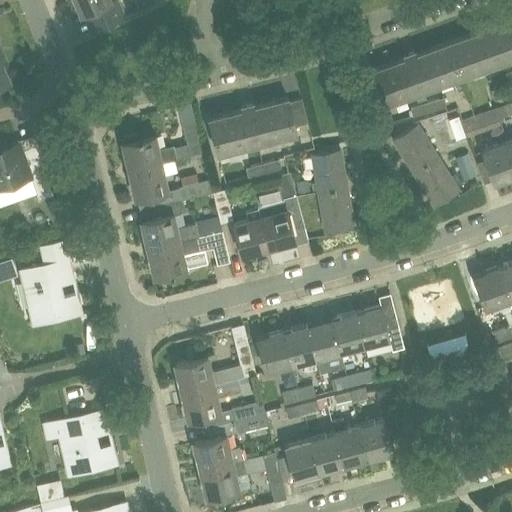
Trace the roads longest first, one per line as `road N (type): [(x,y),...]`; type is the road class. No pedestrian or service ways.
road 1 (residential): [(124,324),(511,213)]
road 2 (residential): [(212,70),(434,0)]
road 3 (residential): [(290,511),(511,448)]
road 4 (residential): [(124,324),(73,108)]
road 5 (residential): [(170,511),(132,352)]
road 6 (residential): [(73,108),(212,70)]
road 7 (residential): [(5,382),(132,352)]
